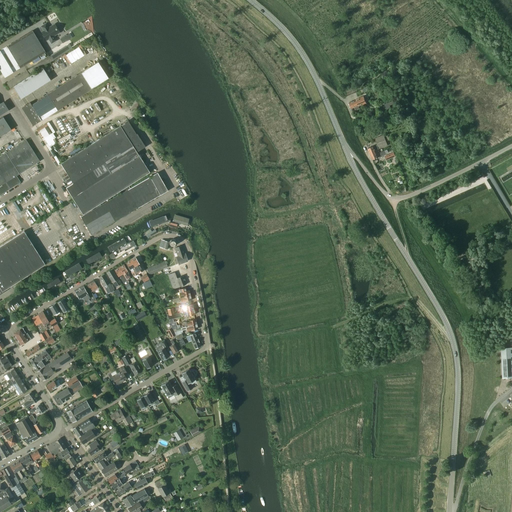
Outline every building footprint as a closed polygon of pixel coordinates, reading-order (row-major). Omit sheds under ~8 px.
[(42,32),(47,40),(49,39),(51,43),(56,40),(54,36),(60,32),(55,24),(49,28),(46,23),(41,26),(44,31),(42,32)] [(13,72),(20,68),(46,52),(33,30),(0,50),(0,69),(5,77),(13,72)] [(72,38),(70,34),(60,39),(63,43),(72,38)] [(49,57),(52,62),(72,48),(69,43),(49,57)] [(49,57),(27,71),(27,70),(6,83),(10,88),(30,75),(52,62),(49,57)] [(35,124),(92,88),(108,78),(98,61),(81,72),(47,94),(48,95),(32,105),(30,102),(26,105),(27,106),(24,108),(35,124)] [(43,68),(13,87),(21,98),(51,80),(43,68)] [(352,108),(358,106),(362,104),(362,105),(365,103),(363,98),(356,100),(356,101),(350,103),(352,108)] [(384,104),(387,110),(391,109),(390,106),(394,104),(393,101),(384,104)] [(3,117),(0,118),(0,136),(11,129),(3,117)] [(128,121),(61,164),(73,183),(66,187),(72,197),(83,214),(120,191),(121,193),(81,217),(91,235),(168,190),(158,172),(130,188),(128,185),(150,172),(139,155),(137,152),(146,146),(137,133),(136,134),(128,121)] [(42,140),(55,132),(49,122),(36,129),(42,140)] [(388,146),(383,135),(375,139),(379,149),(388,146)] [(26,140),(6,153),(19,174),(40,161),(26,140)] [(379,150),(377,145),(368,149),(370,154),(375,152),(376,154),(383,152),(383,151),(382,149),(379,150)] [(375,152),(370,154),(373,160),(381,156),(389,153),(387,149),(383,151),(383,152),(376,154),(375,152)] [(394,152),(385,156),(387,160),(396,157),(394,152)] [(16,176),(19,174),(6,153),(0,156),(0,194),(20,182),(16,176)] [(6,206),(10,212),(32,199),(28,192),(6,206)] [(189,219),(173,215),(171,221),(188,225),(189,219)] [(164,217),(149,222),(151,228),(166,222),(164,217)] [(0,294),(5,291),(4,290),(45,264),(24,231),(0,246),(0,294)] [(124,238),(108,247),(111,253),(127,244),(124,238)] [(161,243),(160,247),(167,249),(169,242),(162,240),(161,243)] [(178,256),(186,253),(183,245),(175,248),(178,256)] [(99,253),(84,261),(87,267),(102,258),(99,253)] [(186,253),(178,256),(176,257),(179,264),(188,261),(186,253)] [(142,271),(138,264),(139,264),(135,257),(131,260),(138,273),(142,271)] [(138,273),(131,260),(126,263),(130,269),(132,271),(131,272),(134,276),(138,273)] [(147,269),(149,275),(168,267),(165,261),(147,269)] [(125,264),(119,267),(127,281),(130,279),(129,277),(131,276),(127,271),(129,270),(125,264)] [(79,267),(65,274),(67,278),(81,270),(79,267)] [(119,267),(115,270),(118,276),(119,276),(124,283),(127,281),(119,267)] [(116,287),(121,284),(118,279),(118,278),(112,270),(107,273),(112,282),(113,281),(116,287)] [(175,272),(168,275),(173,289),(180,287),(177,278),(175,272)] [(105,274),(99,278),(104,286),(104,287),(106,286),(110,293),(112,292),(112,293),(114,292),(114,291),(112,288),(105,274)] [(141,277),(144,282),(149,279),(146,274),(144,275),(141,277)] [(187,284),(183,276),(177,278),(180,287),(187,284)] [(60,278),(46,285),(48,289),(62,282),(60,278)] [(86,284),(91,291),(91,292),(98,287),(93,280),(86,284)] [(153,285),(150,280),(142,284),(145,289),(153,285)] [(84,287),(75,292),(79,299),(83,297),(85,300),(90,298),(89,296),(84,287)] [(173,296),(173,297),(173,299),(190,295),(189,290),(186,291),(186,288),(179,289),(179,292),(179,293),(180,295),(173,296)] [(63,312),(69,308),(64,299),(58,302),(63,312)] [(54,315),(59,311),(55,304),(49,307),(54,315)] [(180,310),(177,310),(177,313),(194,309),(193,304),(187,306),(186,304),(182,305),(183,307),(182,307),(182,309),(180,310)] [(194,309),(177,313),(174,314),(169,315),(167,316),(168,319),(181,316),(181,315),(187,314),(188,316),(195,314),(194,309)] [(49,323),(47,318),(43,311),(37,314),(44,327),(45,328),(48,326),(46,324),(49,323)] [(144,312),(141,314),(135,317),(137,320),(143,317),(146,316),(144,312)] [(33,317),(32,318),(36,325),(38,323),(41,328),(44,327),(37,314),(38,315),(35,316),(33,317)] [(181,327),(197,324),(196,319),(189,320),(189,321),(184,322),(185,327),(181,327)] [(138,325),(134,327),(139,336),(143,334),(138,325)] [(21,345),(28,341),(31,339),(27,333),(26,334),(22,328),(13,334),(21,345)] [(171,328),(167,330),(171,337),(175,335),(171,328)] [(43,332),(39,335),(43,341),(47,338),(43,332)] [(195,348),(201,346),(195,333),(190,335),(195,348)] [(55,341),(51,336),(46,340),(49,345),(55,341)] [(167,357),(169,356),(165,349),(168,347),(164,340),(161,342),(163,345),(156,349),(159,354),(158,354),(160,358),(161,357),(163,360),(164,359),(165,359),(167,358),(167,357)] [(173,354),(179,351),(173,340),(171,341),(173,344),(169,346),(173,354)] [(41,349),(39,347),(38,344),(25,352),(28,357),(41,349)] [(511,348),(502,349),(503,379),(511,378),(511,348)] [(145,350),(138,353),(144,363),(143,363),(145,367),(146,366),(147,369),(150,367),(151,367),(153,366),(153,365),(154,365),(150,358),(153,356),(149,349),(145,351),(145,350)] [(33,365),(37,363),(41,360),(49,354),(46,350),(30,360),(33,365)] [(62,355),(67,362),(71,359),(67,352),(62,355)] [(137,362),(136,362),(134,357),(130,359),(127,354),(121,357),(126,366),(129,364),(130,366),(135,375),(142,372),(137,362)] [(0,356),(0,365),(9,360),(7,355),(2,358),(1,356),(0,356)] [(42,360),(41,360),(37,363),(33,365),(37,371),(41,368),(45,365),(43,363),(51,358),(49,355),(42,360)] [(49,364),(37,372),(43,380),(48,377),(47,375),(54,371),(61,366),(58,360),(60,358),(59,357),(57,359),(49,364)] [(12,365),(9,360),(0,365),(0,368),(2,373),(9,369),(8,368),(12,365)] [(120,372),(118,373),(122,382),(126,381),(125,380),(127,379),(125,376),(128,374),(123,366),(118,369),(120,372)] [(186,380),(182,382),(188,391),(193,388),(191,385),(197,381),(195,379),(196,379),(194,376),(195,375),(193,372),(192,371),(191,372),(189,368),(182,373),(186,380)] [(7,373),(10,378),(18,374),(14,369),(7,373)] [(111,373),(108,375),(111,380),(114,379),(117,384),(119,383),(119,384),(122,382),(118,373),(112,376),(111,373)] [(10,378),(14,384),(21,379),(18,374),(10,378)] [(73,385),(79,381),(76,376),(66,382),(69,387),(73,385)] [(14,384),(17,389),(24,384),(21,379),(14,384)] [(59,380),(56,381),(55,380),(47,385),(50,391),(57,386),(58,387),(61,385),(59,382),(60,381),(59,380)] [(57,404),(59,402),(61,405),(66,401),(65,399),(72,394),(83,388),(79,381),(73,385),(69,387),(68,388),(53,397),(57,404)] [(161,385),(163,389),(162,390),(164,393),(165,393),(166,392),(169,398),(175,395),(178,400),(184,397),(176,385),(173,387),(169,381),(161,385)] [(28,390),(24,384),(17,389),(20,394),(28,390)] [(28,401),(35,396),(32,391),(25,396),(27,399),(26,400),(27,401),(28,401)] [(146,395),(144,396),(150,407),(156,403),(157,405),(160,403),(156,396),(153,397),(150,392),(149,393),(148,393),(146,394),(146,395)] [(27,401),(27,402),(24,404),(27,408),(38,400),(35,396),(28,401),(27,401)] [(144,411),(150,407),(144,396),(141,398),(140,398),(138,399),(137,400),(139,403),(138,403),(140,406),(141,406),(144,411)] [(66,412),(73,422),(92,411),(86,400),(66,412)] [(40,403),(30,410),(32,412),(34,411),(36,414),(39,412),(40,413),(45,411),(40,403)] [(115,418),(117,421),(123,418),(126,425),(132,422),(128,414),(124,417),(120,410),(110,415),(113,419),(115,418)] [(38,438),(35,432),(36,431),(28,417),(16,423),(22,434),(21,435),(20,436),(22,438),(23,439),(24,438),(25,437),(28,443),(38,438)] [(35,419),(31,421),(34,425),(39,433),(43,431),(38,422),(37,423),(36,421),(38,420),(37,418),(35,419)] [(79,437),(91,429),(95,427),(93,423),(92,424),(89,418),(73,428),(79,437)] [(8,426),(1,431),(3,435),(9,432),(10,431),(11,431),(8,426)] [(91,429),(79,437),(84,444),(96,436),(91,429)] [(179,430),(174,433),(178,440),(183,437),(179,430)] [(17,443),(10,431),(9,432),(10,434),(5,437),(11,446),(17,443)] [(47,446),(50,452),(47,454),(44,450),(43,451),(51,465),(56,461),(54,458),(56,457),(55,455),(60,452),(58,449),(59,448),(61,451),(66,448),(60,438),(55,441),(47,446)] [(109,443),(113,448),(119,444),(115,439),(109,443)] [(92,455),(99,450),(97,446),(99,444),(96,440),(89,445),(91,448),(88,450),(92,455)] [(0,455),(2,459),(10,454),(4,444),(0,445),(0,455)] [(60,458),(70,452),(67,448),(61,452),(61,453),(58,455),(60,458)] [(36,460),(42,456),(38,450),(31,454),(36,462),(37,462),(36,460)] [(94,458),(97,463),(102,459),(104,462),(106,460),(108,461),(109,460),(109,459),(112,457),(115,455),(112,452),(110,454),(107,456),(104,451),(94,458)] [(72,457),(69,453),(62,459),(64,462),(66,461),(68,464),(69,464),(71,467),(77,463),(72,456),(72,457)] [(29,464),(33,462),(29,454),(24,457),(29,464)] [(29,464),(24,457),(19,459),(24,467),(29,464)] [(19,459),(14,462),(19,470),(24,467),(19,459)] [(101,469),(107,466),(110,464),(108,461),(106,460),(104,462),(102,459),(97,463),(101,469)] [(135,461),(123,468),(126,474),(139,466),(135,461)] [(19,470),(14,462),(10,465),(15,473),(19,470)] [(104,468),(101,470),(106,476),(108,475),(118,469),(114,463),(104,468)] [(17,496),(24,493),(19,483),(16,484),(6,467),(1,470),(13,490),(17,496)] [(75,481),(82,476),(77,469),(70,474),(75,481)] [(487,471),(483,473),(485,479),(491,477),(489,471),(487,471)] [(111,483),(115,480),(115,481),(119,478),(119,479),(125,475),(123,473),(121,474),(122,475),(117,477),(115,474),(108,478),(111,483)] [(123,484),(121,481),(123,480),(122,477),(119,479),(111,483),(115,489),(123,484)] [(146,479),(145,478),(134,484),(137,490),(148,484),(146,479)] [(162,479),(155,483),(162,497),(169,493),(162,479)] [(73,486),(77,491),(80,496),(89,489),(82,480),(76,485),(75,484),(73,486)] [(128,489),(132,487),(131,486),(132,484),(130,481),(128,482),(124,485),(116,490),(119,495),(128,489)] [(8,488),(5,490),(1,484),(0,484),(0,511),(16,501),(8,488)] [(136,502),(148,495),(144,489),(132,495),(131,494),(122,500),(128,507),(136,502)] [(92,499),(86,503),(87,504),(91,502),(90,502),(93,500),(95,504),(102,499),(99,494),(98,494),(92,499)] [(78,500),(75,503),(70,506),(73,511),(82,505),(78,500)] [(136,511),(143,508),(139,501),(128,508),(130,511),(136,511)] [(108,511),(110,511),(104,502),(89,511),(108,511)]
